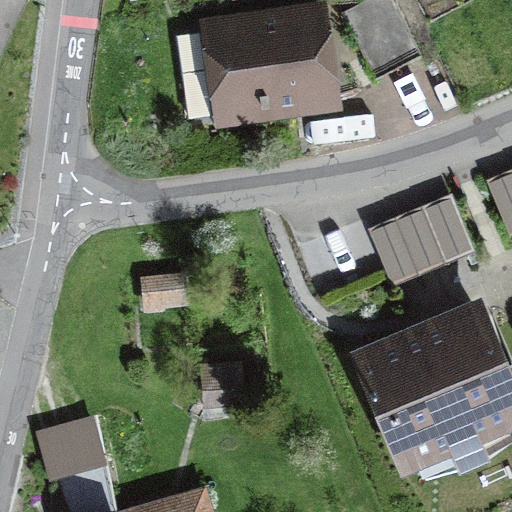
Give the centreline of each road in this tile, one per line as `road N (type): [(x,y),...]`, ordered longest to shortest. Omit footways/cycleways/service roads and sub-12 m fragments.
road 1 (residential): [(511,120),(414,163),(66,227)]
road 2 (residential): [(0,503),(66,227)]
road 3 (residential): [(66,227),(85,0)]
